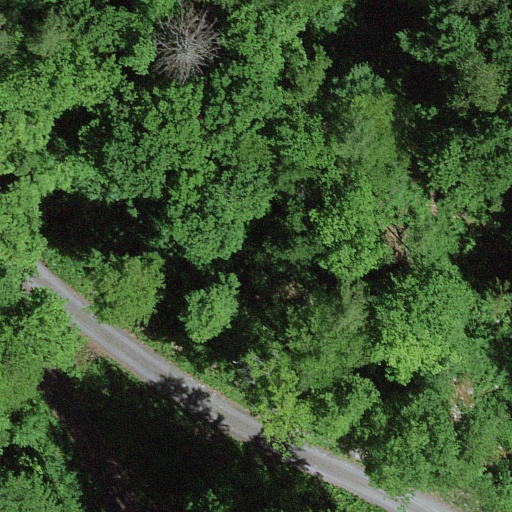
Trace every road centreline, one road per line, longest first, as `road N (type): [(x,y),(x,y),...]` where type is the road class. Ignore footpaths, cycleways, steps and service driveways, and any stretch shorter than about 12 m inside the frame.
road 1 (track): [(459,511),(226,392),(8,228),(19,315)]
road 2 (track): [(19,315),(61,384),(91,511)]
